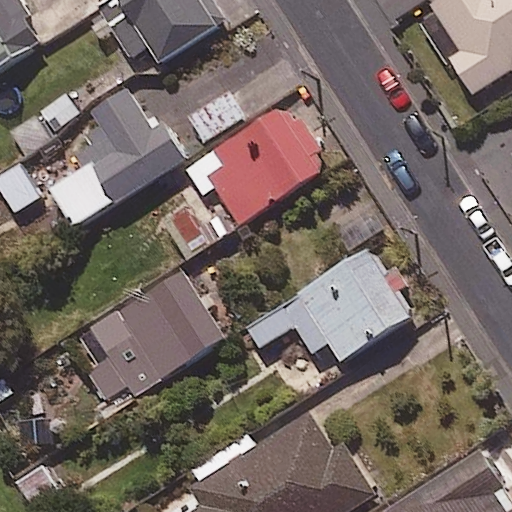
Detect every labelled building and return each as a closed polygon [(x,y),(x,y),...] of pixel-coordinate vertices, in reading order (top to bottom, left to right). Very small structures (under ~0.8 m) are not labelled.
[(22,0),(0,0),(0,76),(50,47),(22,0)] [(221,0),(127,0),(128,0),(167,67),(237,27),(221,0)] [(511,0),(490,0),(438,32),(481,100),(511,80),(511,0)] [(251,121),(236,96),(194,121),(210,146),(251,121)] [(85,138),(102,165),(156,132),(139,105),(85,138)] [(289,113),(226,151),(266,218),(329,181),(289,113)] [(102,165),(127,205),(195,162),(171,123),(156,132),(102,165)] [(47,202),(28,169),(2,184),(21,217),(47,202)] [(379,263),(313,303),(353,369),(419,329),(379,263)] [(134,309),(176,384),(238,348),(196,274),(134,309)] [(176,384),(134,309),(93,332),(135,407),(176,384)] [(348,440),(334,449),(321,427),(308,407),(192,478),(205,498),(181,511),(339,511),(378,488),(348,440)] [(511,511),(511,482),(487,443),(379,511),(511,511)]
